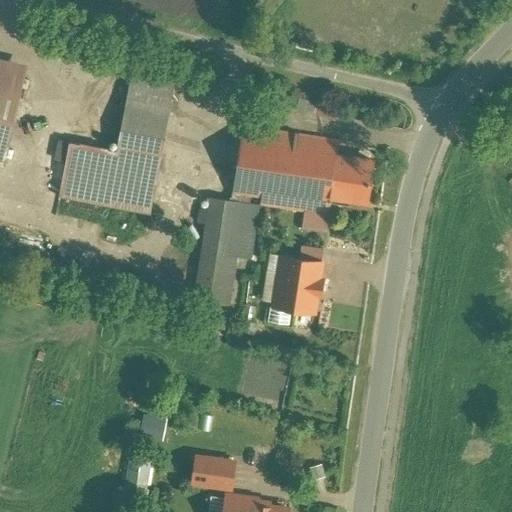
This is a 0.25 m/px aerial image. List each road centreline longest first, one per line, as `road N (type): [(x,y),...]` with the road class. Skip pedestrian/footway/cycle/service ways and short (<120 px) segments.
road 1 (unclassified): [(443,111),(411,93),(42,0)]
road 2 (tertiary): [(363,511),(408,198),(443,111)]
